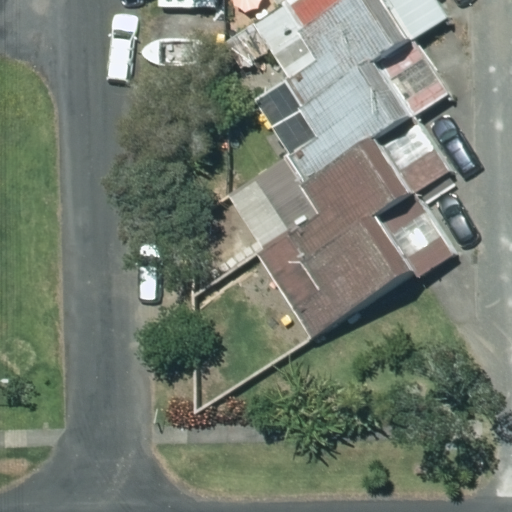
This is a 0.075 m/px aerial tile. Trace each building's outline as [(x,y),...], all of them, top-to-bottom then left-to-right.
[(440,0),(358,0),(303,34),(321,63),(288,83),(305,109),(452,18),(440,0)] [(297,0),(289,5),(305,31),(356,0),(297,0)] [(321,139),(290,159),(306,185),(451,94),(417,40),(304,111),(321,139)] [(309,262),(453,172),(418,115),(304,186),(323,218),(292,236),(309,262)] [(325,294),(298,310),(315,339),(459,255),(420,193),(307,265),(325,294)]
